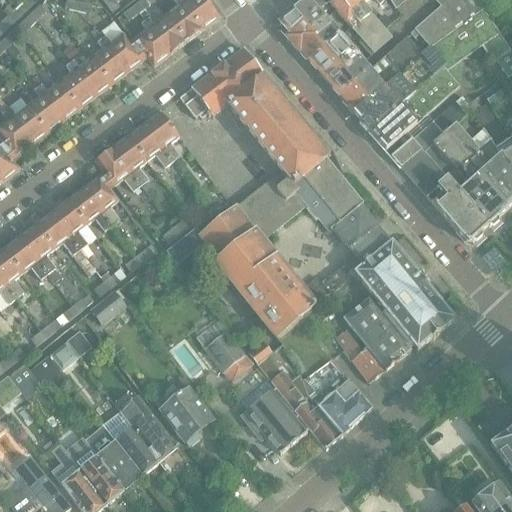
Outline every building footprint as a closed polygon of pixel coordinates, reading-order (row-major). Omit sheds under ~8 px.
[(29,9),(38,0),(25,0),(23,2),(29,9)] [(115,17),(122,12),(113,0),(109,0),(105,4),(115,17)] [(186,46),(201,34),(174,0),(167,0),(168,0),(176,11),(165,19),(186,46)] [(200,0),(189,0),(183,4),(180,0),(174,0),(201,34),(217,22),(200,0)] [(307,4),(278,26),(280,27),(279,33),(289,44),(296,53),(305,62),(307,61),(308,62),(336,39),(337,38),(316,14),(328,4),(323,0),(312,0),(307,4)] [(323,0),(328,4),(348,27),(372,55),(373,56),(391,40),(385,32),(371,17),(362,7),(371,0),(373,0),(379,7),(381,5),(386,0),(323,0)] [(388,0),(395,11),(407,0),(388,0)] [(469,0),(438,0),(436,3),(442,9),(439,12),(457,32),(480,16),(472,3),(469,0)] [(89,15),(91,7),(67,1),(65,10),(89,15)] [(138,17),(150,8),(145,1),(133,10),(138,17)] [(14,23),(29,9),(23,2),(7,17),(14,23)] [(7,17),(12,12),(7,7),(2,13),(7,17)] [(36,23),(45,14),(39,8),(31,16),(36,23)] [(130,24),(138,17),(133,10),(124,16),(130,24)] [(439,12),(427,22),(444,42),(457,32),(439,12)] [(146,24),(150,21),(144,14),(140,17),(146,24)] [(21,37),(36,23),(31,16),(20,26),(16,30),(21,37)] [(375,137),(389,153),(406,138),(459,92),(463,64),(482,51),(493,66),(496,65),(507,80),(511,77),(511,62),(480,16),(457,32),(444,42),(431,51),(444,72),(372,137),(375,137)] [(0,36),(14,23),(7,17),(0,23),(0,36)] [(383,18),(378,22),(385,31),(390,26),(383,18)] [(171,58),(186,46),(165,19),(153,29),(148,22),(145,25),(171,58)] [(415,33),(410,37),(411,37),(415,42),(419,38),(430,50),(431,51),(444,42),(427,22),(415,33)] [(106,40),(102,43),(127,75),(144,62),(143,61),(142,62),(123,37),(122,38),(113,25),(101,34),(106,40)] [(155,70),(171,58),(145,25),(141,28),(146,35),(134,44),(155,70)] [(14,43),(21,37),(16,30),(8,37),(0,44),(0,45),(6,51),(14,43)] [(340,98),(368,74),(363,68),(336,39),(308,62),(310,64),(309,67),(315,73),(317,73),(334,92),(340,98)] [(368,74),(340,98),(340,99),(342,102),(341,103),(347,111),(354,118),(387,89),(422,58),(421,57),(407,41),(406,40),(368,74)] [(112,87),(127,75),(102,43),(99,46),(103,52),(91,61),(112,87)] [(20,57),(12,48),(7,53),(14,62),(20,57)] [(68,65),(77,58),(70,50),(62,56),(68,65)] [(444,72),(431,51),(430,50),(421,57),(422,58),(387,89),(354,118),(369,136),(369,137),(372,137),(444,72)] [(171,258),(179,268),(204,248),(212,259),(211,260),(213,262),(211,264),(275,343),(318,309),(316,307),(303,291),(265,243),(305,211),(315,224),(317,223),(328,237),(334,233),(354,258),(321,285),(330,296),(331,297),(356,277),(415,350),(418,355),(431,345),(432,346),(439,340),(438,339),(453,327),(453,328),(455,327),(454,326),(453,326),(419,285),(358,211),(361,209),(339,181),(336,184),(324,169),(327,166),(325,163),(329,160),(326,157),(325,157),(320,151),(321,151),(318,147),(315,149),(262,81),(263,80),(252,66),(242,53),(216,73),(181,101),(196,121),(199,118),(201,121),(206,117),(208,120),(211,117),(213,120),(229,107),(283,173),(203,238),(198,232),(169,256),(171,258)] [(95,100),(112,87),(91,61),(79,71),(74,65),(70,67),(95,100)] [(79,112),(95,100),(70,67),(66,71),(71,76),(59,85),(79,112)] [(64,123),(79,112),(59,85),(47,94),(43,89),(39,91),(64,123)] [(501,97),(496,88),(483,97),(488,105),(501,97)] [(48,135),(64,123),(39,91),(36,94),(40,99),(27,109),(48,135)] [(433,126),(431,128),(433,129),(442,140),(464,164),(477,179),(475,181),(502,211),(511,203),(511,183),(492,153),(486,145),(479,136),(467,147),(452,130),(467,117),(471,113),(467,107),(462,100),(457,105),(456,106),(433,126)] [(485,108),(481,110),(476,102),(467,107),(481,129),(494,121),(485,108)] [(32,148),(48,135),(27,109),(15,118),(11,112),(7,116),(32,148)] [(14,161),(32,148),(7,116),(4,118),(8,124),(0,129),(0,140),(14,159),(14,160),(14,161)] [(173,145),(179,140),(161,116),(145,128),(173,165),(180,159),(171,147),(173,145)] [(129,140),(148,165),(155,159),(164,171),(173,165),(145,128),(129,140)] [(477,179),(442,140),(431,128),(412,145),(432,167),(446,184),(489,231),(494,226),(493,220),(502,211),(475,181),(477,179)] [(395,160),(412,145),(406,138),(389,153),(395,160)] [(140,171),(148,165),(129,140),(113,152),(141,189),(149,183),(140,171)] [(511,148),(508,142),(492,153),(511,183),(511,148)] [(446,184),(432,167),(412,145),(395,160),(391,163),(464,247),(472,246),(489,231),(446,184)] [(12,161),(10,162),(0,148),(0,181),(3,185),(18,173),(11,164),(13,163),(12,161)] [(134,194),(141,189),(113,152),(97,164),(116,189),(125,182),(134,194)] [(118,205),(101,181),(100,180),(86,191),(113,228),(119,224),(109,212),(118,205)] [(105,235),(113,228),(86,191),(70,204),(88,228),(95,223),(105,235)] [(214,200),(205,207),(210,214),(212,213),(220,207),(214,200)] [(88,228),(70,204),(53,216),(81,253),(96,242),(87,229),(88,228)] [(200,222),(210,214),(205,207),(195,215),(200,222)] [(53,216),(37,229),(55,253),(62,247),(72,260),(81,253),(53,216)] [(179,239),(189,231),(183,224),(173,232),(179,239)] [(46,259),(55,253),(37,229),(21,240),(49,278),(50,277),(55,285),(59,282),(54,274),(56,273),(46,259)] [(170,246),(179,239),(173,232),(164,239),(170,246)] [(21,240),(4,254),(22,277),(23,276),(30,271),(32,274),(40,284),(42,283),(49,278),(21,240)] [(142,267),(157,255),(152,248),(137,260),(142,267)] [(13,284),(22,277),(4,254),(0,256),(0,279),(17,301),(22,297),(13,284)] [(171,258),(163,264),(171,275),(179,268),(171,258)] [(132,275),(142,267),(137,260),(126,268),(132,275)] [(109,293),(125,280),(120,273),(104,286),(109,293)] [(0,279),(0,313),(17,301),(0,279)] [(317,280),(303,291),(316,307),(330,296),(321,285),(317,280)] [(100,300),(109,293),(104,286),(95,293),(100,300)] [(113,297),(92,314),(94,316),(103,327),(123,310),(115,300),(113,297)] [(79,317),(88,310),(82,302),(73,309),(79,317)] [(345,334),(335,341),(344,353),(343,353),(368,386),(408,356),(378,316),(370,305),(360,312),(346,323),(367,352),(362,356),(345,334)] [(62,330),(79,317),(73,309),(56,323),(62,330)] [(62,330),(56,323),(41,334),(47,342),(62,330)] [(34,340),(32,342),(37,349),(47,342),(41,334),(34,340)] [(203,351),(222,375),(245,358),(226,334),(203,351)] [(80,360),(92,351),(80,337),(69,346),(80,360)] [(64,345),(48,359),(60,374),(77,361),(64,345)] [(273,357),(272,356),(265,346),(250,358),(258,367),(269,359),(273,357)] [(14,368),(25,359),(19,352),(8,361),(14,368)] [(47,359),(30,373),(46,392),(63,379),(48,361),(47,359)] [(269,359),(258,367),(271,384),(279,394),(278,394),(292,411),(299,420),(310,433),(326,452),(343,438),(312,403),(308,399),(302,383),(299,377),(291,383),(283,374),(280,377),(273,369),(276,367),(269,359)] [(0,378),(14,368),(8,361),(0,366),(0,378)] [(23,367),(8,379),(8,380),(25,402),(41,390),(28,374),(24,368),(23,367)] [(373,411),(358,395),(343,378),(332,387),(337,394),(334,397),(344,408),(341,411),(355,427),(373,411)] [(7,380),(0,385),(0,407),(3,411),(20,397),(7,380)] [(175,391),(156,406),(187,443),(189,444),(193,444),(199,440),(199,437),(197,434),(214,420),(204,407),(183,380),(180,382),(188,392),(180,398),(175,391)] [(304,382),(302,383),(308,399),(312,403),(343,438),(355,427),(341,411),(344,408),(334,397),(337,394),(332,387),(322,395),(318,399),(304,382)] [(267,383),(241,404),(249,415),(242,421),(255,437),(260,433),(281,457),(280,458),(281,459),(282,457),(291,450),(291,451),(298,445),(298,444),(308,436),(307,436),(295,423),(299,420),(292,411),(278,394),(276,392),(275,393),(267,383)] [(128,409),(122,414),(133,428),(162,463),(163,463),(179,449),(180,451),(181,450),(179,448),(140,399),(128,409)] [(122,414),(103,428),(144,478),(162,463),(133,428),(122,414)] [(102,429),(86,442),(98,457),(127,492),(127,491),(128,491),(144,478),(103,428),(102,429)] [(511,434),(501,442),(489,450),(511,482),(511,434)] [(127,492),(98,457),(85,442),(68,456),(109,506),(127,492)] [(63,468),(53,476),(82,511),(102,511),(109,506),(68,456),(62,449),(53,456),(63,468)] [(69,511),(70,511),(28,460),(13,472),(26,488),(32,496),(11,511),(69,511)] [(511,511),(511,506),(499,489),(475,507),(479,511),(511,511)]
